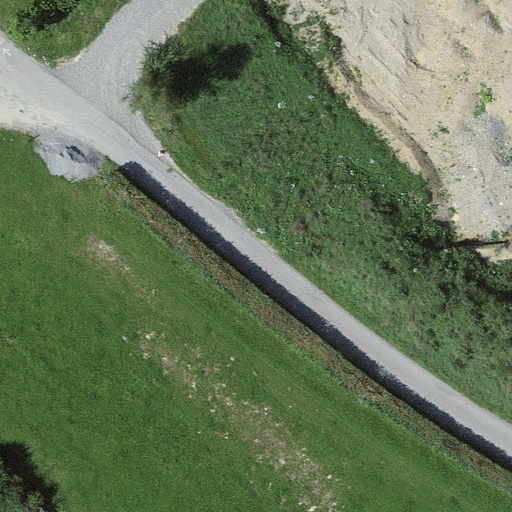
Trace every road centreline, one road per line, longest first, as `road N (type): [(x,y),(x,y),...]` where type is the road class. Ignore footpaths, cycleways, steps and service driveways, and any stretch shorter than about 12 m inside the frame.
road 1 (unclassified): [(54,101),(357,342),(511,441)]
road 2 (track): [(54,101),(173,0)]
